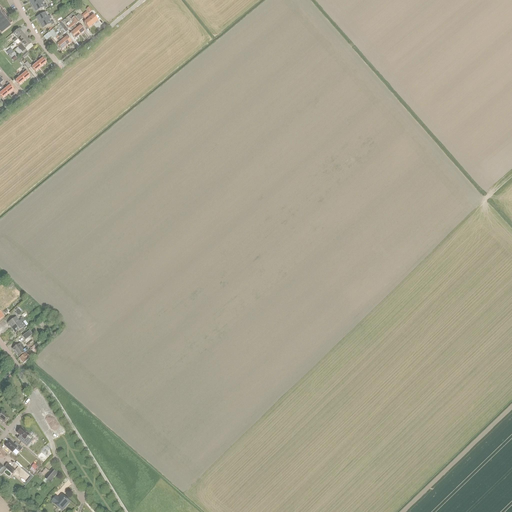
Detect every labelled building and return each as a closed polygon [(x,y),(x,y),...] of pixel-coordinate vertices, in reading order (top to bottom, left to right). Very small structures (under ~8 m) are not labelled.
[(41,2),(32,7),(35,13),(44,8),(45,9),(48,8),(46,5),(44,6),(42,3),(41,2)] [(0,33),(1,35),(11,27),(10,25),(13,23),(0,6),(0,33)] [(84,14),(93,25),(98,21),(93,16),(91,18),(86,12),(84,14)] [(45,13),(36,18),(39,24),(48,19),(49,20),(52,19),(51,18),(53,17),(52,15),(48,17),(45,13)] [(88,29),(93,25),(84,14),(82,16),(87,21),(84,23),(88,29)] [(48,19),(39,24),(42,29),(51,24),(52,26),(55,24),(53,21),(51,23),(49,20),(48,19)] [(63,29),(66,33),(68,31),(63,24),(62,25),(61,23),(59,24),(63,29)] [(85,32),(80,27),(77,29),(73,23),(71,25),(80,36),(85,32)] [(75,40),(80,36),(71,25),(67,28),(72,33),(70,34),(75,40)] [(13,41),(14,43),(17,40),(23,35),(19,30),(13,35),(16,39),(13,41)] [(66,47),(56,34),(55,34),(52,30),(48,33),(53,40),(55,38),(59,43),(57,45),(61,51),(66,47)] [(56,34),(66,47),(71,43),(67,37),(64,40),(58,32),(56,34)] [(17,46),(18,48),(21,45),(27,40),(23,35),(17,40),(20,43),(17,46)] [(25,50),(31,45),(27,40),(21,45),(24,48),(21,51),(22,53),(26,50),(25,50)] [(38,63),(37,64),(41,68),(46,64),(42,59),(43,59),(41,56),(39,58),(41,60),(38,63)] [(36,65),(32,68),(35,72),(41,68),(37,64),(38,63),(35,61),(34,62),(36,65)] [(21,77),(24,81),(30,77),(26,72),(24,70),(22,71),(25,74),(21,77)] [(19,78),(15,82),(19,86),(24,81),(21,77),(19,74),(17,75),(19,78)] [(5,90),(4,90),(8,95),(13,90),(9,86),(10,85),(8,83),(6,84),(8,87),(5,90)] [(19,319),(20,320),(19,321),(16,317),(7,323),(9,326),(11,329),(20,322),(21,324),(23,322),(22,321),(23,320),(22,318),(19,319)] [(11,329),(15,334),(18,332),(19,334),(25,330),(24,329),(27,327),(25,325),(22,326),(21,324),(20,322),(11,329)] [(25,341),(32,335),(29,331),(22,336),(25,341)] [(25,349),(20,343),(18,345),(12,349),(18,357),(28,350),(27,348),(25,349)] [(33,355),(33,354),(35,353),(32,349),(30,351),(30,350),(24,355),(24,354),(19,358),(23,364),(28,360),(28,359),(33,355)] [(8,372),(2,377),(1,378),(3,380),(5,379),(6,380),(11,376),(8,372)] [(0,419),(4,423),(9,418),(1,412),(0,413),(0,419)] [(21,428),(17,433),(20,436),(23,438),(20,441),(26,447),(31,442),(33,439),(29,435),(21,428)] [(5,447),(13,453),(15,450),(19,453),(22,449),(16,443),(14,445),(10,442),(5,447)] [(12,474),(15,470),(8,464),(4,468),(12,474)] [(44,478),(50,483),(53,480),(53,479),(58,474),(53,469),(48,475),(47,475),(44,478)] [(51,502),(56,505),(62,511),(70,502),(62,495),(59,499),(56,497),(51,502)]
